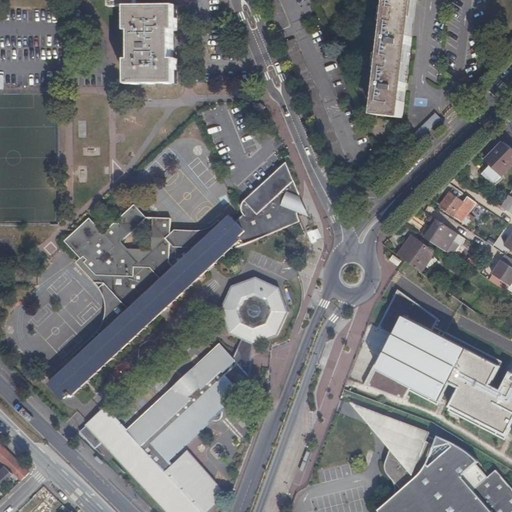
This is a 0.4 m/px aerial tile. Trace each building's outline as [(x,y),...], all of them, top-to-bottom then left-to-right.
[(278,0),(264,0),(277,32),(290,27),(278,0)] [(387,0),(374,113),(403,117),(404,103),(402,103),(403,93),(406,93),(407,84),(404,84),(408,47),(411,47),(412,38),(409,37),(414,0),(416,0),(387,0)] [(135,7),(128,7),(128,31),(131,31),(131,60),(128,60),(128,85),(177,85),(177,60),(173,60),(173,31),(177,31),(177,6),(135,7)] [(306,102),(336,173),(349,168),(321,100),(309,70),(295,39),(282,44),(306,102)] [(487,162),(492,167),(483,176),(494,187),(511,168),(511,148),(505,144),(487,162)] [(195,246),(191,245),(189,247),(126,306),(130,311),(76,361),(50,385),(64,399),(68,396),(70,398),(240,241),(244,245),(300,222),(299,220),(297,220),(294,222),(291,211),(294,210),(296,206),(297,202),(298,198),(300,196),(299,195),(299,193),(286,163),(243,203),(243,204),(241,207),(241,209),(242,212),(243,214),(244,215),(235,223),(231,218),(198,248),(195,246)] [(478,204),(469,198),(465,203),(451,193),(441,207),(469,227),(479,214),(474,210),(478,204)] [(511,197),(510,196),(503,208),(511,214),(511,213),(511,211),(511,208),(511,197)] [(85,263),(105,284),(126,306),(189,247),(191,245),(170,244),(166,239),(171,234),(171,219),(146,218),(134,205),(121,217),(121,224),(114,224),(104,233),(89,219),(65,242),(81,259),(84,257),(87,261),(85,263)] [(435,219),(424,236),(446,251),(457,234),(435,219)] [(419,271),(422,273),(435,254),(414,237),(400,256),(419,271)] [(130,311),(126,306),(105,284),(85,263),(87,261),(84,257),(81,259),(76,263),(96,284),(100,288),(101,292),(103,295),(104,300),(105,305),(106,310),(105,314),(103,324),(101,327),(100,330),(99,331),(97,333),(95,335),(93,337),(72,356),(76,361),(130,311)] [(479,274),(483,270),(472,258),(468,262),(479,274)] [(511,267),(501,260),(492,274),(511,286),(511,285),(511,267)] [(230,334),(242,340),(253,345),(278,336),(289,313),(280,288),(256,277),(231,286),(221,310),(230,334)] [(438,319),(398,291),(379,329),(395,336),(387,352),(381,350),(362,385),(405,400),(410,389),(439,404),(450,383),(461,389),(453,406),(509,435),(511,427),(511,371),(433,331),(438,319)] [(242,340),(233,359),(250,377),(253,345),(242,340)] [(250,377),(233,359),(221,345),(194,370),(197,373),(191,379),(193,381),(185,390),(182,387),(176,393),(175,392),(147,418),(145,416),(128,433),(127,432),(126,433),(104,410),(90,424),(80,433),(96,449),(104,442),(168,511),(205,511),(209,510),(210,508),(210,505),(209,500),(209,496),(211,491),(212,488),(210,482),(207,480),(205,478),(203,477),(201,476),(199,474),(198,471),(197,469),(196,467),(194,465),(192,464),(190,462),(187,461),(184,461),(178,463),(173,467),(167,461),(209,421),(221,410),(223,408),(240,393),(236,390),(250,377)] [(123,361),(112,369),(122,383),(133,375),(123,361)] [(385,442),(396,422),(355,406),(385,442)] [(221,410),(209,421),(210,422),(211,422),(212,423),(213,423),(215,423),(216,422),(217,422),(218,421),(219,420),(220,420),(221,419),(221,418),(222,417),(222,416),(222,415),(222,414),(222,413),(222,412),(221,411),(221,410)] [(399,432),(401,424),(396,422),(385,442),(390,449),(397,431),(399,432)] [(388,462),(417,429),(401,424),(399,432),(397,431),(390,449),(392,450),(388,462)] [(417,429),(388,462),(386,467),(387,470),(388,473),(389,477),(391,480),(401,491),(379,511),(511,511),(511,488),(496,470),(487,478),(475,465),(478,463),(475,460),(470,455),(462,449),(457,445),(450,441),(445,439),(436,435),(435,438),(428,435),(429,432),(417,429)] [(203,467),(204,466),(210,474),(214,470),(200,454),(207,448),(199,439),(187,449),(203,467)] [(0,487),(13,475),(21,482),(29,474),(0,445),(0,461),(5,467),(0,471),(0,487)] [(42,488),(19,511),(44,511),(55,501),(42,488)]
